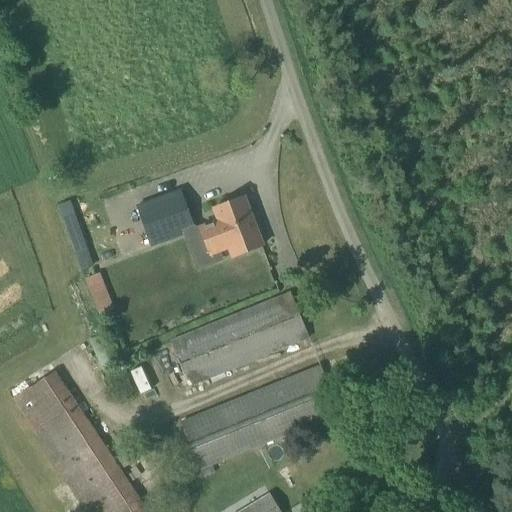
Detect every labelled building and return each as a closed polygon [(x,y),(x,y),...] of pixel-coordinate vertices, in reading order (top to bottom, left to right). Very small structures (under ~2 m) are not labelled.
[(151,246),(195,230),(180,190),(136,207),(151,246)] [(231,258),(263,246),(244,197),(212,210),(216,221),(199,227),(210,257),(228,250),(231,258)] [(75,271),(90,268),(75,198),(60,202),(75,271)] [(84,277),(99,315),(115,309),(100,271),(84,277)] [(188,387),(291,345),(309,338),(291,293),(170,342),(188,387)] [(212,465),(321,421),(339,413),(320,367),(181,423),(200,469),(203,478),(215,473),(212,465)] [(147,511),(136,495),(55,371),(14,398),(56,463),(53,464),(84,511),(147,511)] [(252,511),(280,511),(269,494),(249,506),(252,511)]
